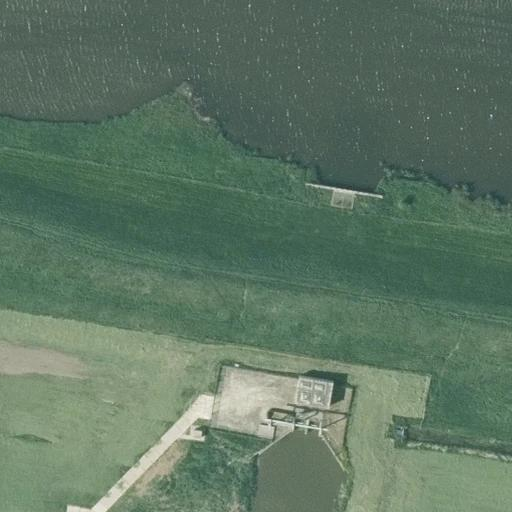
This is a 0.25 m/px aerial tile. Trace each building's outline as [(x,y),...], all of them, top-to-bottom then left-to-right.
[(282,351),(299,352),(300,340),(283,339),(282,351)] [(307,353),(323,357),(326,345),(309,342),(307,353)] [(164,361),(163,396),(186,397),(187,362),(164,361)] [(329,407),(333,382),(299,376),(295,402),(329,407)] [(192,437),(200,439),(200,436),(201,431),(193,430),(193,435),(192,437)]
